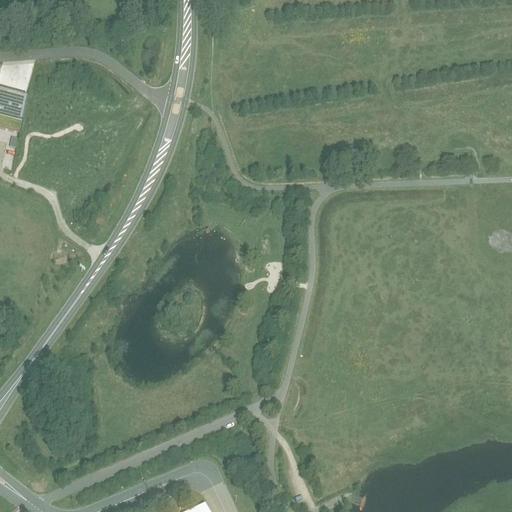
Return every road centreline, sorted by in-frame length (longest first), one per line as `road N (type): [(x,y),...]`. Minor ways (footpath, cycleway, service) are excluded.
road 1 (unclassified): [(32,504),(269,402)]
road 2 (primary): [(134,210),(161,172),(185,102),(192,0)]
road 3 (primary): [(180,0),(170,98),(134,210)]
road 4 (primary): [(25,370),(134,210)]
road 5 (track): [(511,267),(492,268),(474,252),(471,194),(455,181)]
